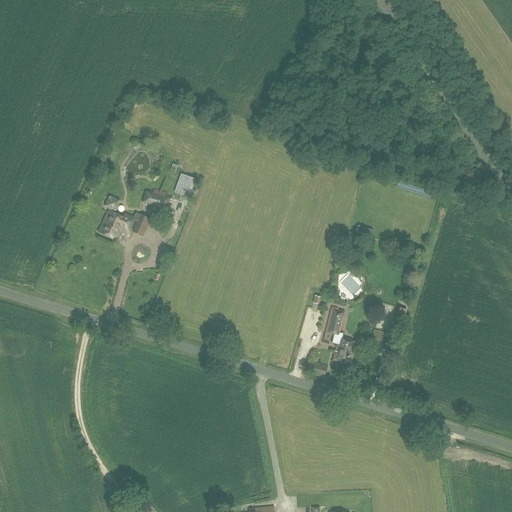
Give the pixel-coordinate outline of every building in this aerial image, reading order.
[(189,195),(194,180),(181,175),(176,190),(189,195)] [(161,209),(165,196),(146,190),(142,204),(161,209)] [(170,211),(174,198),(166,196),(163,209),(170,211)] [(149,220),(140,216),(141,215),(136,213),(133,218),(127,215),(126,219),(109,211),(99,232),(118,241),(123,229),(130,232),(131,230),(142,235),(149,220)] [(356,297),(365,289),(353,277),(345,285),(356,297)] [(320,305),(322,297),(314,295),(313,303),(320,305)] [(351,364),(357,342),(342,339),(343,333),(339,332),(344,312),(337,310),(337,309),(332,307),(325,333),(333,335),(331,343),(337,344),(333,360),(339,361),(341,360),(344,361),(345,363),(351,364)] [(403,322),(407,310),(397,307),(394,319),(403,322)] [(324,377),(327,367),(316,363),(312,373),(324,377)]
